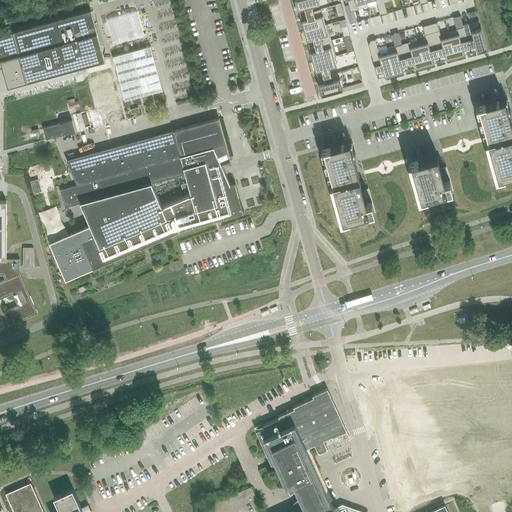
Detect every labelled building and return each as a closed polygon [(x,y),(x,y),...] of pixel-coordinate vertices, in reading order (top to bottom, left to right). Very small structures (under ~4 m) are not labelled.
[(317,0),(295,0),(298,8),(303,7),(305,13),(313,11),(313,10),(311,4),(319,2),(317,0)] [(347,0),(350,11),(358,9),(356,3),(366,1),(365,0),(347,0)] [(365,0),(366,1),(368,0),(375,0),(380,15),(387,13),(384,2),(383,0),(365,0)] [(307,19),(301,21),(304,30),(325,25),(324,24),(320,8),(313,10),(313,11),(305,13),(307,19)] [(12,32),(0,35),(0,59),(0,61),(3,60),(10,87),(26,83),(75,69),(104,61),(91,11),(58,20),(12,32)] [(437,22),(429,24),(438,56),(445,54),(446,59),(455,57),(449,36),(441,38),(437,22)] [(470,22),(462,24),(463,26),(469,47),(475,45),(477,51),(486,48),(480,25),(472,28),(470,22)] [(325,25),(304,30),(307,40),(312,38),(314,45),(331,40),(327,23),(324,24),(325,25)] [(426,40),(418,42),(424,65),(433,63),(432,57),(438,56),(429,24),(422,26),(426,40)] [(458,34),(449,36),(455,57),(464,54),(463,49),(469,47),(463,26),(456,28),(458,34)] [(370,40),(368,44),(376,73),(383,71),(384,76),(393,74),(388,53),(388,51),(379,53),(375,39),(370,40)] [(316,51),(310,52),(313,62),(333,56),(333,57),(336,56),(331,40),(314,45),(316,51)] [(409,41),(401,43),(401,44),(402,44),(407,64),(414,62),(415,68),(424,65),(418,42),(410,45),(409,41)] [(388,53),(393,74),(403,71),(401,66),(407,64),(402,44),(401,44),(394,46),(396,51),(388,53)] [(112,55),(124,100),(162,89),(150,45),(112,55)] [(333,56),(313,62),(315,71),(321,70),(323,76),(331,74),(331,73),(329,68),(336,66),(333,57),(333,56)] [(324,82),(319,84),(322,94),(342,88),(338,71),(331,73),(331,74),(323,76),(324,82)] [(511,139),(501,100),(479,106),(498,176),(511,172),(511,139)] [(118,109),(99,114),(102,124),(121,119),(118,109)] [(76,185),(59,189),(64,207),(80,203),(89,224),(49,242),(65,280),(106,262),(106,261),(186,227),(242,211),(238,197),(235,183),(230,185),(221,165),(230,161),(218,117),(174,130),(174,129),(66,159),(76,185)] [(75,131),(72,119),(43,127),(46,139),(75,131)] [(346,143),(323,149),(343,219),(374,211),(372,201),(368,202),(366,195),(361,197),(346,143)] [(433,156),(411,162),(421,198),(452,189),(450,180),(446,181),(444,173),(439,175),(433,156)] [(0,274),(3,275),(5,279),(0,281),(0,329),(38,313),(20,273),(20,259),(6,259),(6,201),(0,200),(0,274)] [(327,450),(323,441),(331,437),(332,438),(347,431),(327,388),(312,395),(313,397),(293,406),(294,408),(278,416),(279,418),(263,425),(264,427),(256,430),(271,464),(275,463),(289,494),(297,491),(306,511),(340,511),(339,509),(335,510),(334,507),(333,507),(306,448),(314,444),(318,454),(327,450)] [(496,441),(505,437),(502,430),(493,433),(496,441)] [(43,511),(33,488),(30,482),(5,493),(13,511),(83,511),(81,506),(80,506),(72,488),(53,497),(60,511),(43,511)] [(203,511),(226,511),(256,498),(251,487),(202,509),(203,511)]
